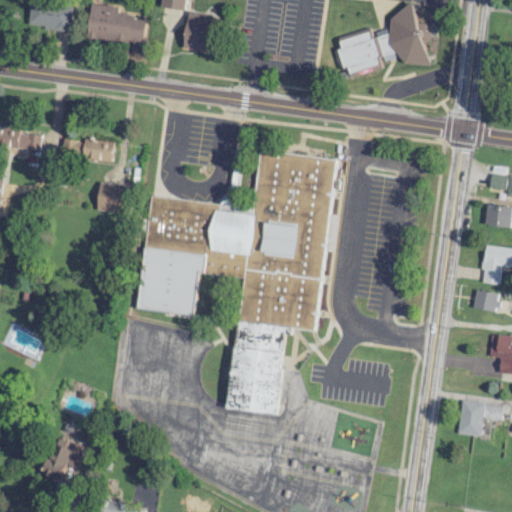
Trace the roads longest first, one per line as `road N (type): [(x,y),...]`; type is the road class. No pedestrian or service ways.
road 1 (tertiary): [(511,138),(0,66)]
road 2 (tertiary): [(477,0),(408,511)]
